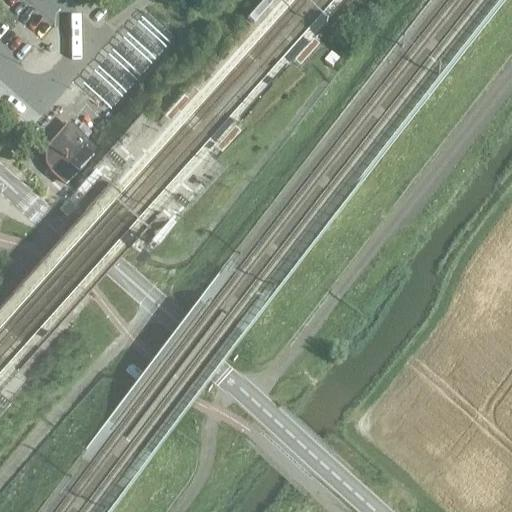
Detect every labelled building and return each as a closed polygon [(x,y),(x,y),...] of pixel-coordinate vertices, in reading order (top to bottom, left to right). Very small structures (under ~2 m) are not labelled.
[(274,2),(272,0),(266,0),(250,18),(255,23),(274,2)] [(178,36),(149,9),(140,19),(170,45),(178,36)] [(167,50),(138,23),(127,36),(156,63),(167,50)] [(152,67),(123,40),(111,52),(141,79),(152,67)] [(320,45),(314,40),(296,61),(301,66),(320,45)] [(332,69),(339,61),(331,54),(324,62),(332,69)] [(138,83),(108,56),(97,68),(126,96),(138,83)] [(123,99),(94,72),(83,84),(112,112),(123,99)] [(202,77),(183,98),(188,103),(207,82),(202,77)] [(249,119),(244,115),(225,136),(231,141),(249,119)] [(151,121),(146,118),(141,123),(145,128),(151,121)] [(54,173),(68,186),(99,150),(88,140),(73,127),(53,150),(65,161),(60,166),(56,171),(54,173)] [(100,175),(96,171),(86,181),(90,185),(94,189),(104,179),(100,175)] [(208,172),(202,179),(208,182),(211,178),(208,172)] [(161,233),(157,229),(148,239),(152,243),(157,248),(166,237),(161,233)]
